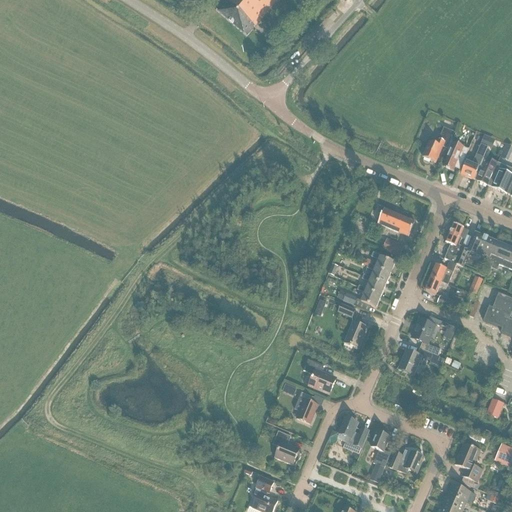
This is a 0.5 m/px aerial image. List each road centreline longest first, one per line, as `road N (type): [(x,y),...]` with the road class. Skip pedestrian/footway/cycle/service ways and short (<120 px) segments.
road 1 (track): [(332,147),(310,183),(269,164),(241,177),(141,276),(48,403),(55,424),(170,470),(199,491)]
road 2 (tertiary): [(447,198),(332,147),(269,101)]
road 3 (tertiary): [(269,101),(126,0)]
road 4 (residential): [(415,511),(437,446),(359,408)]
road 5 (unclassified): [(269,101),(359,0)]
